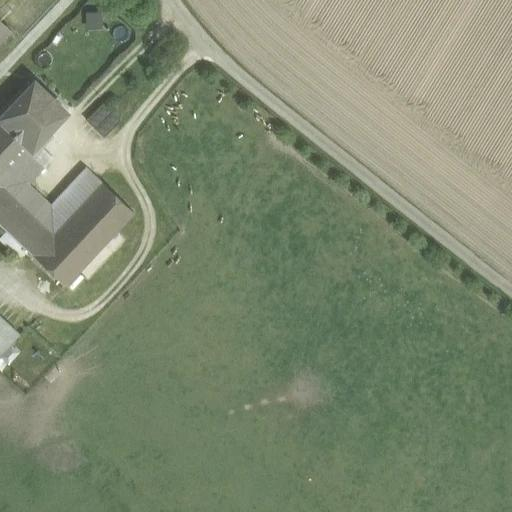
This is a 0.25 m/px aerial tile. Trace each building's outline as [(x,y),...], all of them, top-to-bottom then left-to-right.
[(0,19),(0,41),(11,30),(0,19)] [(35,81),(0,117),(0,118),(32,149),(67,112),(35,81)] [(104,103),(87,120),(104,136),(121,119),(104,103)] [(0,222),(66,285),(134,212),(102,182),(67,219),(51,205),(28,183),(37,174),(22,160),(29,152),(32,149),(0,118),(0,222)] [(29,152),(22,160),(37,174),(44,167),(29,152)] [(87,167),(51,205),(67,219),(102,182),(87,167)] [(0,357),(21,334),(0,314),(0,357)]
